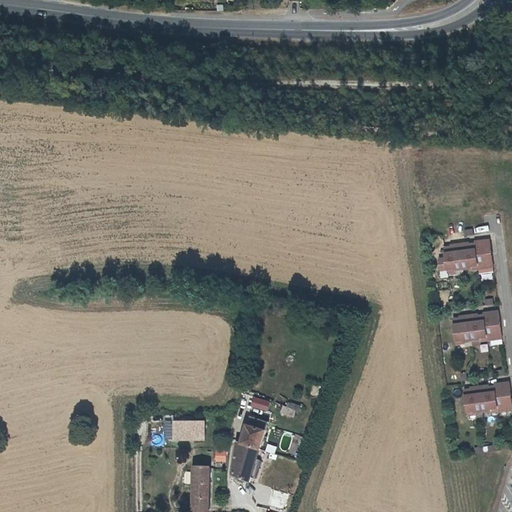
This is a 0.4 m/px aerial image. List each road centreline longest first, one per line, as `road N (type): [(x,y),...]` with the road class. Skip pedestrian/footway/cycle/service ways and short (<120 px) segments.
road 1 (track): [(511,87),(210,87),(0,75)]
road 2 (secondary): [(0,5),(153,23),(418,29),(479,0)]
